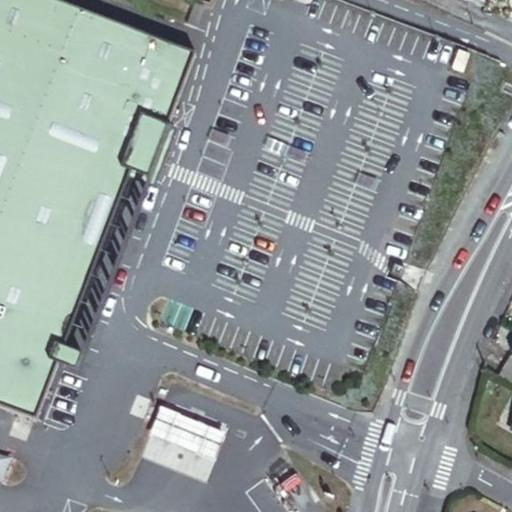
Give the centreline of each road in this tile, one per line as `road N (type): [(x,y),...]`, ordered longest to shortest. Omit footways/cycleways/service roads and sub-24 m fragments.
road 1 (secondary): [(403,444),(461,295),(511,200)]
road 2 (residential): [(403,444),(511,496)]
